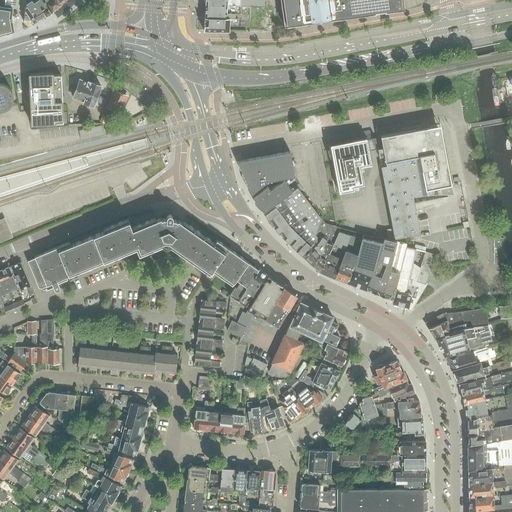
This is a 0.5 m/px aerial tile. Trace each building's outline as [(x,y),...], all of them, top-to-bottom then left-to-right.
[(12,15),(11,15),(12,8),(15,9),(16,0),(0,0),(0,34),(2,34),(5,33),(13,31),(14,31),(12,23),(13,22),(15,20),(14,16),(12,15)] [(31,0),(25,5),(23,21),(28,21),(29,20),(32,21),(34,23),(36,21),(38,22),(41,20),(41,18),(43,17),(46,15),(52,12),(43,0),(31,0)] [(43,0),(52,12),(61,5),(62,4),(61,3),(64,0),(43,0)] [(240,0),(240,5),(227,4),(206,3),(205,17),(235,18),(244,19),(250,19),(250,6),(264,6),(264,0),(240,0)] [(404,10),(403,0),(280,0),(284,27),(314,23),(313,20),(315,20),(319,23),(322,22),(325,18),(327,18),(327,21),(404,10)] [(263,29),(264,29),(275,28),(272,6),(264,6),(250,6),(250,19),(249,28),(263,29)] [(235,18),(205,17),(205,18),(205,21),(204,21),(204,30),(204,31),(229,31),(229,24),(235,24),(235,23),(244,23),(244,19),(235,18)] [(31,124),(32,124),(62,123),(63,123),(63,122),(62,104),(62,98),(61,78),(61,76),(61,75),(60,75),(53,75),(53,74),(53,73),(52,73),(37,73),(29,74),(28,75),(29,77),(29,93),(30,106),(30,110),(31,123),(31,124)] [(88,83),(82,80),(80,80),(79,81),(73,97),(84,101),(84,102),(93,106),(101,86),(91,82),(91,83),(88,82),(88,83)] [(0,111),(1,111),(4,110),(6,109),(8,108),(10,106),(12,104),(13,101),(13,98),(13,95),(12,92),(10,89),(8,87),(5,85),(2,84),(0,84),(0,111)] [(119,112),(127,97),(120,94),(119,92),(117,91),(116,92),(114,91),(107,106),(114,110),(113,112),(118,115),(119,112)] [(103,125),(79,131),(81,141),(105,135),(103,125)] [(415,204),(414,203),(413,197),(442,192),(452,190),(451,184),(440,125),(429,127),(380,136),(382,147),(377,148),(379,157),(384,156),(386,165),(381,166),(392,229),(394,239),(420,234),(415,204)] [(330,158),(332,157),(339,192),(354,189),(353,186),(364,184),(361,166),(371,164),(366,139),(355,141),(351,142),(350,142),(350,141),(349,141),(348,140),(348,141),(347,141),(346,141),(346,142),(346,143),(346,144),(327,149),(330,158)] [(290,151),(237,161),(251,194),(267,182),(267,181),(295,176),(290,151)] [(264,211),(264,212),(292,191),(284,181),(281,181),(270,190),(267,186),(253,197),(256,201),(257,201),(264,211)] [(297,187),(292,191),(264,212),(270,220),(271,218),(276,225),(274,226),(280,234),(281,232),(284,236),(284,237),(290,244),(291,243),(297,248),(296,249),(303,256),(318,239),(318,234),(316,234),(319,222),(325,223),(321,218),(297,187)] [(211,272),(213,268),(216,271),(234,283),(236,280),(248,262),(231,250),(216,240),(214,243),(183,221),(182,223),(177,220),(177,221),(175,219),(172,219),(173,217),(172,216),(172,215),(171,214),(170,214),(169,214),(168,214),(167,215),(166,216),(166,218),(163,218),(161,219),(161,218),(156,220),(155,218),(132,228),(128,219),(104,229),(104,231),(71,245),(69,242),(41,254),(35,256),(35,258),(28,261),(38,287),(41,288),(52,283),(54,289),(55,290),(56,291),(57,291),(58,291),(59,290),(60,289),(60,288),(60,287),(57,281),(66,277),(69,273),(137,245),(140,252),(164,242),(169,242),(211,272)] [(0,241),(12,237),(5,219),(0,220),(0,241)] [(318,239),(303,256),(312,264),(320,256),(325,247),(324,246),(333,226),(325,224),(325,223),(319,222),(316,234),(318,234),(318,239)] [(320,271),(332,245),(338,231),(339,228),(336,227),(333,226),(324,246),(325,247),(320,256),(312,264),(313,265),(319,270),(320,271)] [(345,250),(357,255),(359,249),(358,249),(357,249),(360,238),(350,235),(338,231),(332,245),(320,271),(334,277),(345,250)] [(386,286),(392,260),(396,243),(396,241),(395,241),(390,240),(388,239),(385,238),(384,238),(382,242),(362,237),(358,249),(359,249),(357,255),(355,266),(354,266),(347,282),(366,289),(382,296),(386,286)] [(405,247),(406,245),(396,243),(392,260),(386,286),(382,296),(392,300),(401,265),(405,247)] [(405,247),(401,265),(393,300),(392,303),(411,308),(425,285),(429,272),(431,266),(435,255),(425,252),(417,249),(416,255),(423,258),(420,268),(412,263),(416,249),(405,247)] [(144,274),(146,274),(148,275),(150,276),(151,276),(153,276),(155,276),(156,276),(158,276),(160,276),(162,275),(164,274),(165,273),(167,272),(168,271),(169,270),(170,269),(172,268),(179,257),(168,250),(162,258),(160,256),(158,259),(157,260),(156,260),(155,260),(154,260),(153,259),(152,259),(152,258),(151,255),(135,262),(136,264),(137,266),(138,268),(139,269),(141,271),(142,272),(144,274)] [(355,266),(357,255),(345,250),(334,277),(335,277),(334,278),(335,278),(336,276),(347,280),(346,281),(346,282),(347,282),(354,266),(355,266)] [(26,288),(29,294),(33,292),(30,284),(21,262),(11,266),(21,291),(26,288)] [(236,280),(240,282),(246,287),(255,273),(256,274),(259,269),(248,262),(236,280)] [(0,272),(8,292),(18,289),(11,272),(9,267),(0,270),(0,272)] [(246,287),(240,282),(236,287),(235,286),(229,294),(248,307),(263,284),(268,276),(259,269),(256,274),(255,273),(246,287)] [(0,272),(0,295),(8,292),(0,272)] [(245,313),(250,316),(251,316),(252,314),(265,319),(275,302),(275,301),(284,287),(268,276),(263,284),(248,307),(246,310),(245,313)] [(278,327),(296,295),(284,287),(275,301),(275,302),(265,319),(278,327)] [(13,304),(16,311),(26,307),(23,299),(13,303),(13,304)] [(216,307),(225,308),(226,308),(226,302),(201,299),(200,310),(215,312),(216,307)] [(300,302),(289,327),(305,335),(319,341),(321,342),(330,321),(331,321),(333,317),(322,312),(311,307),(300,302)] [(7,315),(16,311),(13,304),(4,307),(7,315)] [(511,317),(511,310),(511,305),(499,307),(501,319),(511,317)] [(425,323),(429,329),(434,337),(463,328),(488,325),(483,308),(446,314),(446,313),(443,315),(442,314),(437,318),(437,317),(431,320),(425,323)] [(215,312),(200,310),(199,321),(224,324),(224,319),(215,318),(215,312)] [(237,323),(232,320),(227,330),(232,333),(241,337),(251,316),(250,316),(245,313),(242,312),(237,323)] [(36,334),(36,321),(27,321),(27,335),(31,335),(36,334)] [(224,324),(199,321),(197,332),(213,334),(213,328),(223,329),(224,324)] [(317,345),(320,347),(324,342),(324,340),(331,343),(335,345),(339,337),(333,334),(334,332),(338,325),(331,321),(330,321),(321,342),(319,341),(317,345)] [(445,356),(458,352),(459,355),(485,347),(485,346),(493,344),(488,325),(463,328),(434,337),(444,357),(445,356)] [(273,362),(269,372),(273,374),(280,377),(281,377),(286,377),(289,371),(290,372),(303,343),(302,342),(305,335),(289,327),(285,334),(277,353),(273,362)] [(213,334),(197,332),(196,343),(221,346),(222,340),(212,339),(213,334)] [(37,362),(37,347),(37,346),(36,334),(31,335),(31,347),(14,347),(14,353),(25,361),(26,363),(27,364),(27,362),(37,362)] [(47,334),(41,334),(39,334),(39,343),(41,343),(41,346),(37,346),(37,347),(37,362),(48,362),(48,337),(47,334)] [(47,334),(48,337),(48,362),(48,364),(59,364),(59,349),(52,348),(52,345),(53,345),(53,335),(54,335),(54,334),(47,334)] [(89,367),(91,348),(85,348),(86,340),(81,340),(78,366),(89,367)] [(91,348),(89,367),(99,368),(102,342),(97,342),(97,349),(91,348)] [(102,342),(99,368),(110,370),(112,351),(106,350),(107,343),(102,342)] [(345,357),(342,355),(344,351),(330,345),(324,342),(320,347),(324,349),(323,349),(326,350),(323,358),(332,362),(332,361),(337,363),(341,365),(342,364),(344,363),(345,360),(345,359),(344,358),(345,357)] [(221,346),(196,343),(195,353),(210,355),(211,350),(221,351),(221,346)] [(112,351),(110,370),(121,371),(124,344),(119,344),(118,351),(112,351)] [(124,344),(121,371),(132,372),(134,353),(128,352),(129,345),(124,344)] [(134,353),(132,372),(142,373),(145,347),(140,346),(140,354),(134,353)] [(153,372),(154,372),(164,373),(167,346),(162,346),(161,353),(155,352),(155,355),(153,372)] [(167,346),(164,373),(175,374),(177,355),(171,354),(172,347),(167,346)] [(487,347),(486,347),(485,346),(485,347),(459,355),(458,352),(445,356),(452,370),(488,360),(489,366),(491,372),(510,367),(510,359),(496,363),(496,364),(492,365),(487,347)] [(145,347),(142,373),(154,374),(154,372),(153,372),(155,355),(149,355),(150,347),(145,347)] [(20,371),(26,363),(25,361),(14,353),(10,358),(0,350),(0,356),(7,362),(16,368),(20,371)] [(210,355),(195,353),(194,365),(219,367),(220,362),(210,361),(210,355)] [(248,369),(262,376),(267,364),(253,358),(253,359),(247,357),(245,365),(245,366),(249,367),(248,369)] [(16,371),(7,364),(2,360),(0,363),(0,374),(13,384),(16,380),(17,380),(18,379),(20,377),(20,375),(19,375),(20,374),(16,371)] [(373,389),(375,393),(371,395),(372,398),(379,396),(378,392),(384,390),(384,388),(406,379),(405,379),(406,379),(403,371),(401,372),(399,368),(400,368),(399,367),(400,365),(399,362),(397,361),(396,360),(388,363),(388,364),(389,364),(389,365),(386,367),(385,365),(383,365),(381,364),(378,366),(377,368),(376,368),(378,373),(373,375),(377,384),(381,382),(383,385),(373,389)] [(451,370),(457,381),(462,380),(491,372),(489,366),(488,360),(452,370),(451,370)] [(338,373),(339,371),(334,369),(321,362),(313,379),(306,376),(308,371),(305,370),(298,379),(300,380),(313,387),(315,383),(325,388),(329,390),(334,380),(335,380),(335,378),(337,378),(339,375),(338,373)] [(511,370),(499,373),(463,382),(459,383),(462,394),(502,385),(511,382),(511,370)] [(13,384),(0,374),(0,390),(1,392),(5,395),(6,393),(7,393),(8,393),(10,391),(10,389),(13,384)] [(252,388),(252,389),(258,388),(258,385),(256,385),(255,380),(244,375),(243,381),(244,389),(252,388)] [(211,390),(212,380),(212,378),(199,377),(198,389),(211,390)] [(411,382),(408,384),(406,379),(384,388),(384,390),(378,392),(379,396),(372,398),(373,400),(374,405),(378,404),(385,403),(385,399),(380,400),(380,397),(383,396),(384,397),(391,394),(394,400),(414,392),(411,382)] [(322,398),(319,394),(316,391),(315,392),(313,390),(312,390),(309,385),(307,387),(306,387),(298,393),(296,391),(298,390),(294,385),(291,387),(297,395),(308,409),(315,403),(315,404),(316,403),(318,403),(321,401),(321,399),(322,398)] [(502,385),(462,394),(463,394),(464,403),(464,404),(485,399),(504,395),(502,385)] [(291,387),(282,394),(284,397),(279,401),(283,405),(282,406),(294,421),(301,415),(302,414),(304,415),(307,413),(307,410),(308,410),(308,409),(297,395),(291,387)] [(40,402),(44,405),(47,407),(44,410),(53,416),(53,414),(54,409),(56,393),(47,392),(43,397),(42,397),(39,400),(40,401),(40,402)] [(59,409),(58,420),(62,423),(62,422),(62,423),(63,419),(66,393),(61,392),(61,393),(56,393),(54,409),(59,409)] [(74,409),(75,400),(75,395),(74,395),(70,394),(70,393),(66,393),(63,419),(67,419),(68,410),(74,411),(74,409)] [(464,404),(467,419),(488,415),(491,414),(491,411),(511,407),(511,393),(504,395),(485,399),(464,404)] [(378,414),(374,405),(373,400),(372,398),(371,395),(368,394),(367,394),(364,395),(362,398),(363,401),(359,402),(359,403),(361,408),(364,418),(362,419),(364,425),(365,429),(368,428),(368,430),(370,430),(370,427),(367,418),(378,414)] [(114,403),(129,407),(127,414),(145,419),(146,417),(147,418),(148,413),(147,413),(149,406),(135,403),(137,397),(121,395),(120,401),(115,399),(114,403)] [(80,409),(80,414),(92,415),(94,397),(88,396),(86,409),(80,409)] [(419,400),(414,400),(413,401),(412,397),(407,397),(404,397),(404,399),(397,400),(397,408),(398,408),(399,417),(401,417),(420,416),(420,415),(420,406),(419,406),(419,400)] [(270,409),(266,399),(260,401),(262,416),(266,415),(271,429),(272,428),(275,427),(276,427),(278,428),(282,426),(283,424),(284,424),(278,407),(270,409)] [(204,410),(196,410),(194,428),(195,428),(196,430),(199,430),(201,429),(206,429),(209,401),(205,401),(204,407),(204,410)] [(213,411),(214,402),(209,401),(206,429),(212,430),(213,432),(215,432),(217,431),(218,431),(221,412),(213,411)] [(264,431),(263,426),(262,416),(261,416),(260,414),(259,406),(252,407),(252,404),(251,402),(247,402),(247,404),(247,410),(248,419),(249,418),(250,422),(251,430),(251,431),(252,431),(255,430),(255,432),(256,432),(258,433),(258,434),(262,433),(263,431),(264,431)] [(225,432),(231,432),(234,404),(229,404),(228,413),(221,412),(218,431),(220,431),(221,432),(224,433),(225,432)] [(244,408),(238,407),(238,405),(234,404),(231,432),(236,433),(237,434),(240,435),(242,433),(243,434),(244,430),(244,429),(245,423),(245,418),(245,415),(244,408)] [(57,436),(59,433),(46,423),(50,416),(41,409),(37,406),(36,407),(34,408),(32,410),(32,412),(29,416),(57,436)] [(511,407),(491,411),(491,414),(467,419),(467,420),(467,424),(467,425),(467,432),(507,425),(511,424),(511,407)] [(345,423),(349,427),(350,428),(359,429),(359,428),(362,425),(362,426),(364,425),(362,419),(361,416),(359,417),(357,409),(355,409),(353,412),(353,413),(352,415),(350,414),(348,417),(348,419),(347,420),(345,423)] [(145,420),(145,419),(127,414),(125,421),(123,420),(123,421),(115,419),(114,424),(142,431),(144,425),(145,425),(146,420),(145,420)] [(22,426),(26,430),(36,436),(41,430),(54,440),(57,436),(29,416),(26,421),(25,421),(23,424),(23,425),(22,426)] [(423,433),(422,416),(420,416),(401,417),(401,418),(397,418),(397,427),(401,427),(402,432),(414,431),(414,434),(418,434),(423,433)] [(122,431),(121,438),(139,443),(139,441),(141,442),(142,437),(141,437),(142,431),(114,424),(113,428),(121,430),(120,431),(122,431)] [(467,432),(468,440),(467,440),(467,441),(468,441),(468,445),(468,446),(478,444),(511,438),(511,424),(507,425),(467,432)] [(30,445),(35,438),(21,428),(20,429),(19,430),(17,432),(17,434),(14,438),(37,455),(40,452),(30,445)] [(72,430),(66,438),(73,444),(74,439),(75,432),(72,430)] [(139,443),(121,438),(115,437),(113,444),(108,443),(107,448),(116,450),(117,451),(118,450),(131,454),(136,455),(137,449),(139,449),(140,444),(139,444),(139,443)] [(20,458),(22,456),(29,461),(32,458),(34,460),(35,459),(37,455),(14,438),(11,442),(9,443),(7,445),(7,447),(6,448),(20,458)] [(511,438),(478,444),(468,447),(468,450),(468,458),(468,460),(468,466),(468,470),(468,471),(491,469),(491,468),(511,466),(511,438)] [(425,440),(420,440),(396,440),(396,454),(396,455),(425,455),(426,455),(425,440)] [(82,441),(81,448),(98,452),(100,445),(82,441)] [(307,452),(307,455),(309,457),(308,469),(313,470),(330,471),(330,469),(336,469),(336,465),(340,465),(340,455),(337,455),(337,452),(331,452),(331,450),(330,450),(328,449),(325,448),(324,450),(322,449),(322,451),(318,451),(319,450),(309,449),(309,450),(307,452)] [(112,456),(114,457),(111,463),(128,471),(129,470),(131,469),(132,467),(131,465),(134,459),(129,457),(117,452),(107,449),(106,453),(113,455),(112,456)] [(19,460),(9,453),(5,450),(4,451),(3,452),(1,454),(1,456),(0,457),(0,461),(21,477),(23,474),(14,467),(19,460)] [(40,452),(37,455),(44,461),(46,462),(47,460),(47,458),(40,452)] [(340,455),(340,465),(340,466),(349,465),(350,467),(360,467),(360,465),(360,454),(340,455)] [(360,454),(360,465),(375,465),(375,470),(390,469),(390,454),(386,454),(386,455),(375,455),(375,454),(360,454)] [(396,454),(390,454),(390,469),(401,469),(421,469),(426,469),(426,460),(425,455),(396,455),(396,454)] [(37,455),(35,459),(42,464),(44,461),(37,455)] [(0,476),(4,480),(9,473),(19,480),(21,477),(0,461),(0,476)] [(106,470),(99,466),(97,470),(106,474),(106,475),(118,480),(123,482),(125,477),(127,476),(128,474),(128,472),(128,471),(111,463),(108,469),(106,468),(106,470)] [(218,480),(219,475),(210,474),(210,468),(206,467),(205,467),(205,466),(202,465),(201,466),(192,465),(191,463),(187,466),(189,468),(188,477),(187,477),(209,480),(219,481),(218,480)] [(511,466),(491,468),(491,469),(468,471),(468,483),(511,479),(511,466)] [(223,469),(221,469),(221,474),(220,490),(220,493),(232,494),(233,491),(234,474),(234,469),(230,469),(229,469),(227,468),(224,467),(223,469)] [(236,469),(234,469),(233,491),(239,491),(238,502),(244,503),(245,491),(247,470),(241,470),(240,468),(237,468),(236,469)] [(247,470),(245,491),(252,491),(252,495),(258,495),(258,488),(259,476),(259,471),(254,470),(253,469),(250,469),(248,470),(247,470)] [(259,506),(272,507),(274,489),(275,471),(274,471),(272,469),(269,469),(268,471),(266,471),(262,471),(262,476),(261,488),(260,488),(259,500),(259,506)] [(421,471),(391,471),(391,481),(394,481),(394,488),(422,488),(422,481),(426,480),(426,479),(426,473),(426,471),(421,471)] [(60,472),(55,478),(62,483),(66,477),(60,472)] [(118,491),(121,486),(117,483),(104,475),(104,476),(96,472),(94,475),(101,479),(100,480),(97,480),(94,485),(98,487),(115,497),(115,496),(117,495),(118,493),(118,491)] [(23,474),(21,477),(28,482),(31,479),(24,474),(23,474)] [(335,484),(335,476),(323,475),(323,483),(335,484)] [(19,480),(17,482),(24,487),(25,485),(26,486),(28,482),(21,477),(19,480)] [(218,493),(218,488),(211,487),(211,489),(208,489),(209,480),(187,477),(187,479),(186,480),(185,483),(187,484),(186,486),(187,486),(186,489),(207,492),(218,493)] [(511,493),(511,479),(468,483),(469,497),(511,493)] [(320,485),(302,483),(302,484),(300,486),(300,489),(301,490),(301,495),(327,497),(337,498),(337,490),(330,489),(330,492),(319,491),(320,485)] [(86,489),(83,493),(108,507),(111,502),(113,502),(115,500),(114,498),(115,497),(98,487),(94,485),(90,492),(86,489)] [(426,511),(426,495),(426,488),(422,488),(394,488),(337,488),(337,490),(337,498),(337,506),(336,511),(426,511)] [(217,505),(217,499),(212,498),(212,500),(210,500),(210,501),(206,500),(207,492),(186,489),(186,491),(184,492),(184,495),(185,496),(185,498),(185,500),(184,500),(185,501),(207,504),(217,505)] [(105,511),(108,507),(83,493),(81,497),(88,501),(87,502),(89,503),(86,509),(91,511),(105,511)] [(511,506),(511,493),(469,497),(469,498),(469,511),(474,511),(511,506)] [(318,508),(319,502),(329,503),(329,506),(337,506),(337,498),(327,497),(301,495),(301,499),(299,501),(299,504),(300,506),(300,507),(305,508),(318,508)] [(185,501),(184,501),(184,503),(183,504),(182,507),(184,508),(184,510),(183,511),(221,511),(222,511),(207,510),(207,504),(185,501)]
